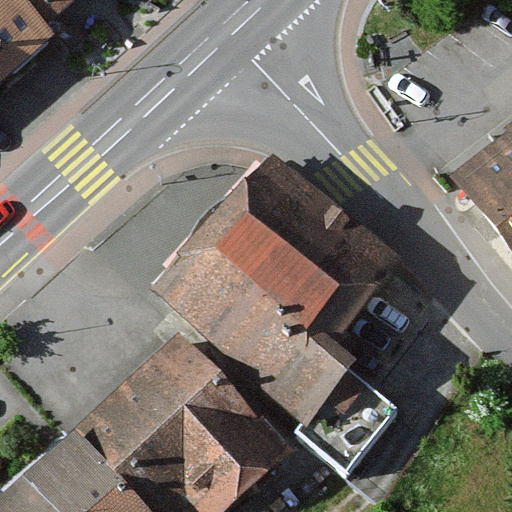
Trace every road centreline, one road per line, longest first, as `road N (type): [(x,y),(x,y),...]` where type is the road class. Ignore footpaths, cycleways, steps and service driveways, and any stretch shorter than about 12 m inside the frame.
road 1 (residential): [(511,345),(223,29)]
road 2 (primary): [(0,234),(223,29)]
